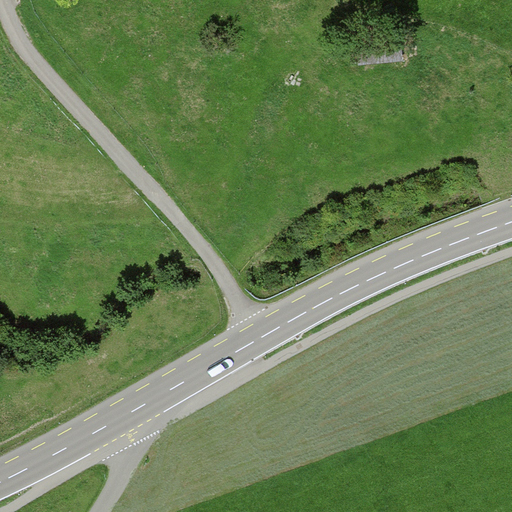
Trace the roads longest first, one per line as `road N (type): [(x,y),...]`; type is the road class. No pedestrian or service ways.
road 1 (secondary): [(511,224),(330,300),(0,483)]
road 2 (track): [(258,340),(218,267),(25,52),(2,0)]
